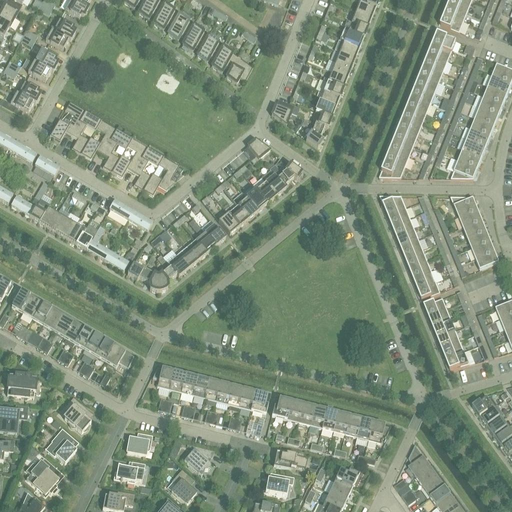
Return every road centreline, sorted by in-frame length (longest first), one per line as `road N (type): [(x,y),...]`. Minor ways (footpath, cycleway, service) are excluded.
road 1 (residential): [(27,143),(152,214),(256,129)]
road 2 (residential): [(424,402),(162,336)]
road 3 (residential): [(162,336),(339,188)]
road 4 (residential): [(339,188),(424,402)]
road 5 (residential): [(263,118),(105,3)]
road 6 (residential): [(162,336),(0,240)]
road 7 (residential): [(105,3),(27,143)]
road 8 (residential): [(498,189),(339,188)]
road 9 (residential): [(0,337),(126,413)]
road 10 (residential): [(250,446),(126,413)]
road 11 (residential): [(263,118),(309,0)]
